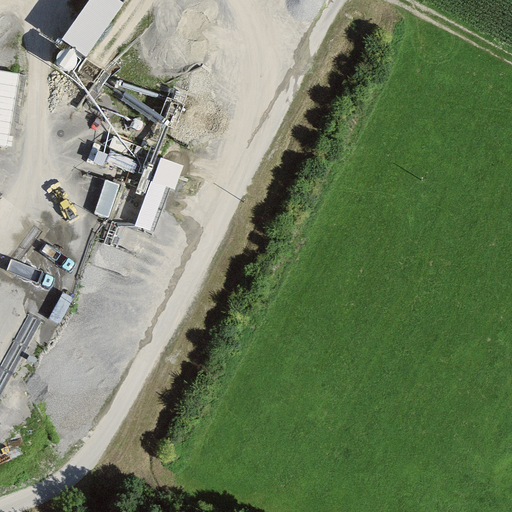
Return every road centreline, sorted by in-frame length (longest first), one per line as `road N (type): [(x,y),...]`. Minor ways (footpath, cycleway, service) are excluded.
road 1 (track): [(111,438),(346,0)]
road 2 (track): [(392,0),(511,61)]
road 3 (track): [(0,509),(49,489),(111,438)]
